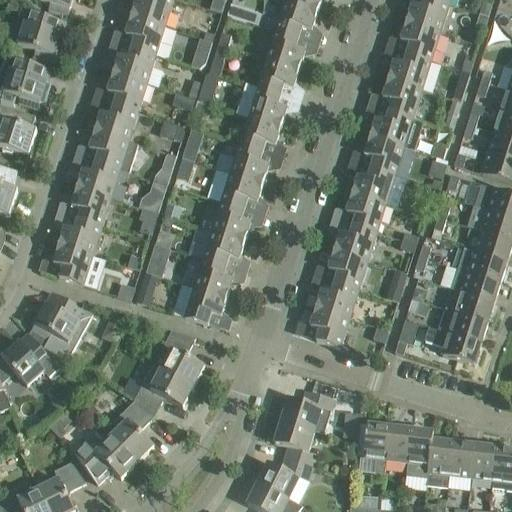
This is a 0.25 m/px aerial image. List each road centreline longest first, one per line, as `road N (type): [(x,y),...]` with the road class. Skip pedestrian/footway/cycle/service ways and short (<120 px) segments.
road 1 (residential): [(262,344),(369,0)]
road 2 (residential): [(0,311),(21,276),(108,0)]
road 3 (residential): [(511,423),(262,344)]
road 4 (residential): [(242,391),(196,459),(147,508)]
road 5 (residential): [(194,511),(225,468),(242,391)]
